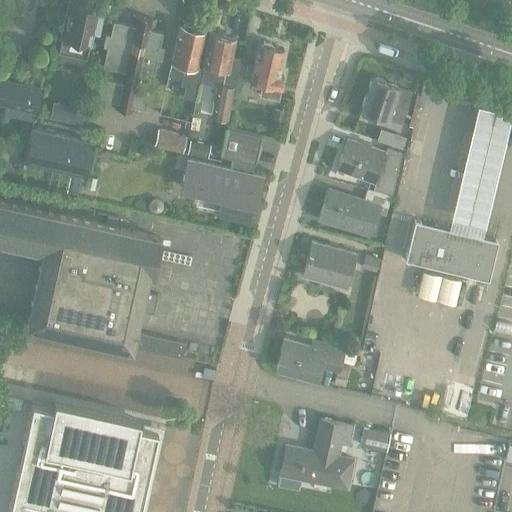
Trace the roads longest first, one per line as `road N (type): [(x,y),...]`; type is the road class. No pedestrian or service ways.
road 1 (residential): [(347,0),(255,327),(213,511)]
road 2 (secondary): [(347,0),(511,54)]
